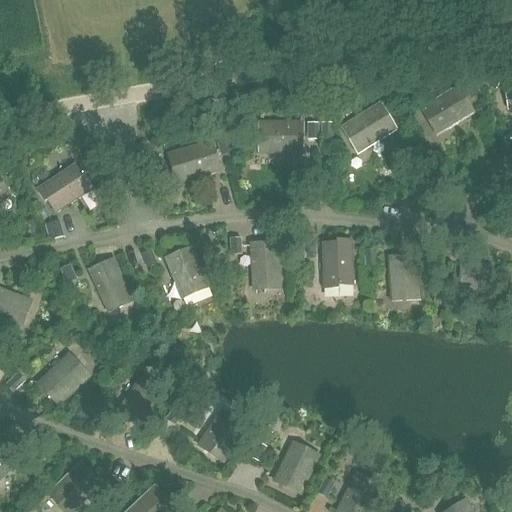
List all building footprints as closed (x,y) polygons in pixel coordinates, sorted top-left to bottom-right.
[(474,113),(459,88),(422,110),(430,123),(440,116),(448,129),(474,113)] [(396,130),(380,105),(343,128),(351,141),(361,135),(369,147),(396,130)] [(303,153),(303,124),(260,124),(260,153),(303,153)] [(191,179),(220,171),(212,143),(179,152),(178,151),(170,154),(168,157),(170,164),(172,165),(173,170),(177,169),(190,175),(191,179)] [(67,171),(38,190),(46,203),(48,201),(56,213),(93,189),(85,176),(83,178),(80,173),(80,171),(76,165),(74,164),(67,169),(67,171)] [(0,178),(0,203),(12,196),(0,178)] [(337,244),(323,244),(324,278),(323,280),(323,289),(325,290),(333,290),(334,289),(339,288),(339,286),(354,286),(352,241),(337,241),(337,244)] [(278,244),(251,245),(254,289),(281,288),(278,244)] [(193,248),(166,259),(182,299),(210,287),(193,248)] [(419,255),(389,257),(391,290),(405,289),(406,301),(421,300),(419,255)] [(114,260),(90,272),(108,312),(122,305),(124,305),(127,304),(129,303),(131,301),(133,300),(114,260)] [(492,267),(461,266),(459,306),(490,308),(492,267)] [(0,289),(0,318),(22,326),(22,325),(23,323),(24,322),(25,320),(26,317),(26,315),(31,301),(0,289)] [(90,377),(70,355),(39,384),(59,406),(90,377)] [(166,393),(143,376),(117,412),(141,429),(166,393)] [(248,427),(223,411),(199,446),(224,463),(248,427)] [(288,453),(274,481),(301,495),(320,456),(303,448),(302,446),(295,443),(291,444),(288,451),(288,453)] [(5,455),(0,449),(0,480),(14,467),(4,457),(5,455)] [(93,474),(82,463),(50,494),(61,505),(59,506),(63,510),(62,511),(77,511),(77,510),(102,486),(91,475),(93,474)] [(371,511),(383,488),(357,475),(338,511),(371,511)] [(166,498),(156,487),(128,511),(172,511),(175,510),(165,499),(166,498)] [(473,511),(466,500),(446,511),(473,511)]
